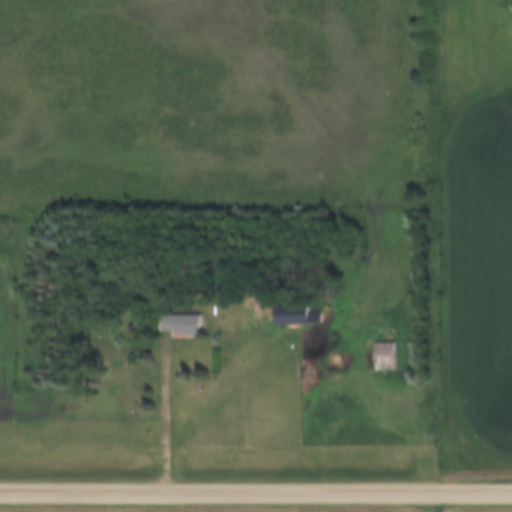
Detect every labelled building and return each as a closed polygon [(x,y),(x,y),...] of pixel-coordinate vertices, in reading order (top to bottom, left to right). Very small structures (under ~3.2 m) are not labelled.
[(293,311),(293,313),(261,313),(261,298),(293,297),(293,300),(305,300),(305,311),(293,311)] [(185,303),(185,323),(159,323),(159,318),(146,318),(146,303),(185,303)] [(279,305),(279,325),(322,324),(322,311),(313,311),(313,305),(279,305)] [(203,315),(164,315),(164,335),(203,335),(203,315)] [(359,331),(377,331),(378,358),(359,358),(359,331)] [(375,371),(397,371),(397,342),(375,342),(375,371)]
